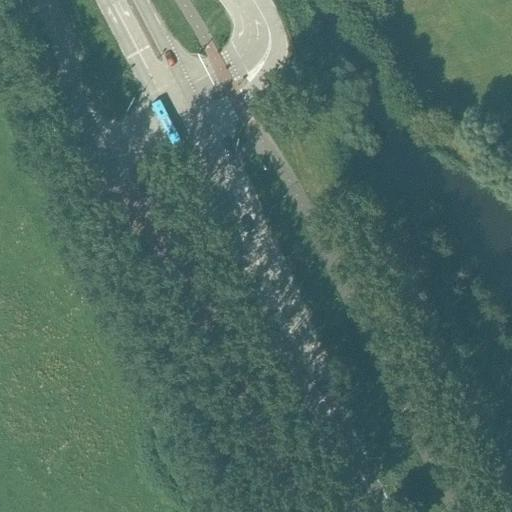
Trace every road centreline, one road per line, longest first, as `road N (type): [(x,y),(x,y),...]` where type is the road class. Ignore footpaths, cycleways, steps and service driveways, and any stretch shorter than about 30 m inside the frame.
road 1 (residential): [(303,511),(100,154)]
road 2 (secondary): [(250,252),(379,511)]
road 3 (unclassified): [(100,154),(79,115),(87,86),(44,0)]
road 4 (secondary): [(167,118),(218,216),(250,252)]
road 5 (secondary): [(250,252),(254,204),(210,117)]
road 6 (secondary): [(103,0),(167,118)]
